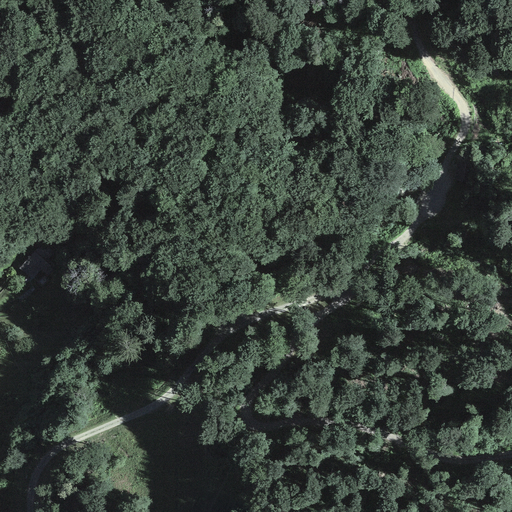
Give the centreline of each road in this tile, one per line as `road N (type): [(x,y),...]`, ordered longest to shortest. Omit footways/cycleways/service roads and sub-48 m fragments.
road 1 (track): [(511,453),(456,459),(360,426),(259,426),(246,416),(252,394),(308,325),(413,226),(460,135),(459,105),(392,0)]
road 2 (track): [(29,511),(37,472),(62,445),(162,398),(241,323),(350,283)]
